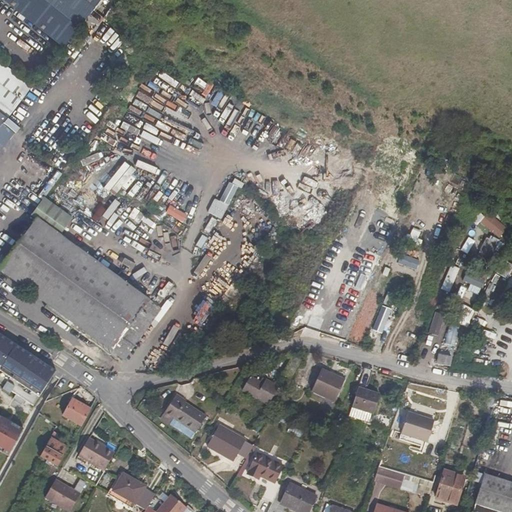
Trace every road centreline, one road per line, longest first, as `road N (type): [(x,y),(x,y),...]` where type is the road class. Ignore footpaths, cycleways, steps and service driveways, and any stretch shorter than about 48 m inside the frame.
road 1 (residential): [(511,393),(302,344),(112,400)]
road 2 (tertiary): [(237,511),(112,400)]
road 3 (tertiary): [(112,400),(0,321)]
